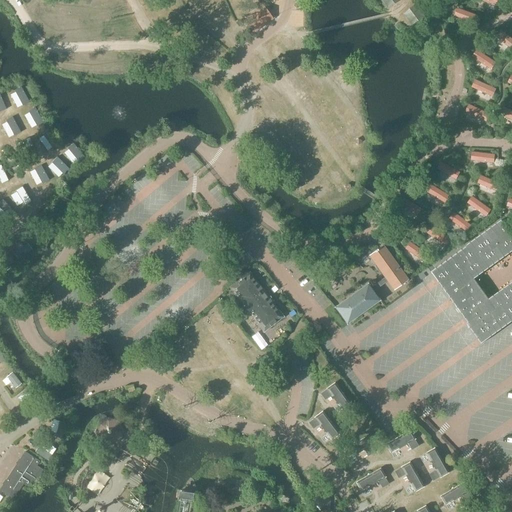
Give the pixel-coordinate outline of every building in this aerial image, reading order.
[(454,16),(475,22),(478,14),(457,7),(454,16)] [(251,33),(270,22),(263,10),(244,21),(251,33)] [(495,36),(511,49),(511,37),(501,29),(495,36)] [(473,57),(492,69),(497,62),(478,49),(473,57)] [(473,87),(493,97),(497,89),(476,79),(473,87)] [(465,112),(485,121),(489,112),(468,104),(465,112)] [(501,114),(511,119),(511,109),(505,106),(501,114)] [(494,155),(472,152),(471,161),(493,164),(494,155)] [(436,170),(456,180),(460,172),(440,162),(436,170)] [(501,184),(482,176),(478,184),(498,193),(502,185),(501,184)] [(426,192),(446,202),(450,194),(430,184),(426,192)] [(468,204),(486,216),(491,209),(473,196),(468,203),(468,204)] [(397,204),(416,216),(421,209),(402,197),(397,204)] [(449,219),(468,231),(473,224),(454,211),(449,219)] [(511,234),(501,220),(430,272),(482,343),(511,321),(511,282),(489,299),(474,279),(511,251),(511,234)] [(450,240),(431,227),(427,235),(445,247),(450,240)] [(405,248),(424,260),(429,253),(410,241),(405,248)] [(368,283),(334,307),(346,323),(346,324),(380,300),(379,299),(373,291),(388,280),(394,289),(408,279),(383,245),(378,249),(377,248),(374,250),(375,251),(369,255),(385,277),(371,287),(368,283)] [(268,296),(267,295),(250,272),(240,279),(239,278),(237,279),(238,280),(229,287),(263,333),(284,317),(272,302),(274,301),(269,295),(268,296)] [(334,383),(326,389),(343,412),(351,406),(334,383)] [(322,411),(314,418),(331,440),(339,434),(322,411)] [(410,430),(385,444),(390,453),(415,439),(410,430)] [(366,437),(341,451),(346,460),(371,445),(366,437)] [(434,448),(425,453),(440,478),(448,473),(434,448)] [(221,462),(222,460),(224,456),(219,450),(212,451),(210,458),(212,460),(214,463),(221,462)] [(36,465),(39,461),(25,452),(1,487),(14,496),(17,490),(18,491),(23,483),(27,485),(30,482),(34,485),(44,471),(36,465)] [(409,462),(400,467),(415,492),(423,487),(409,462)] [(380,468),(355,482),(360,491),(385,477),(380,468)] [(464,482),(439,496),(444,505),(469,491),(464,482)]
